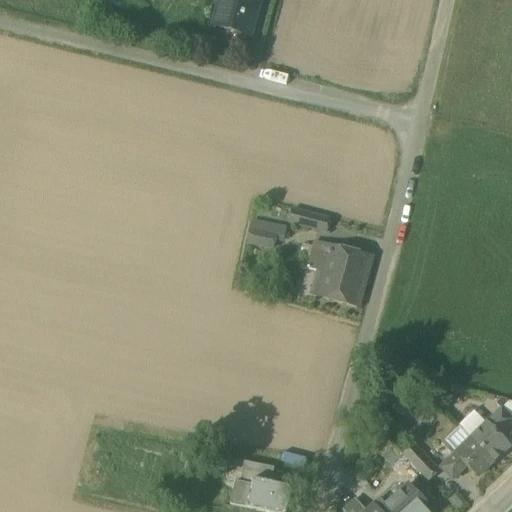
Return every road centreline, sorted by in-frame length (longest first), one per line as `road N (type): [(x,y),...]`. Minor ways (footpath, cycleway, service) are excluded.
road 1 (unclassified): [(0,24),(415,124)]
road 2 (unclassified): [(322,511),(415,124)]
road 3 (unclassified): [(415,124),(443,0)]
